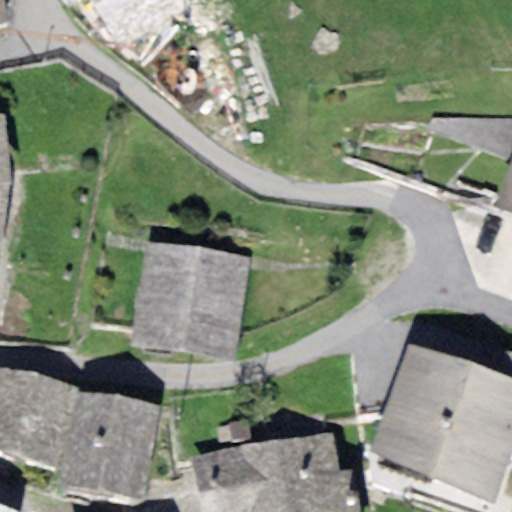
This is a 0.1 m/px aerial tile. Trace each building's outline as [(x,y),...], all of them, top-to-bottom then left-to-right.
[(3,0),(0,0),(0,30),(8,29),(3,0)] [(187,0),(83,0),(116,53),(192,8),(187,0)] [(6,118),(0,117),(0,258),(15,190),(6,183),(6,118)] [(511,156),(493,211),(511,217),(511,156)] [(234,362),(247,258),(143,245),(130,349),(234,362)] [(511,381),(486,372),(406,344),(367,454),(494,498),(511,446),(511,381)] [(511,355),(494,349),(486,372),(511,381),(511,355)] [(0,454),(57,470),(72,384),(0,371),(0,454)] [(147,505),(160,403),(75,393),(62,495),(147,505)] [(330,436),(276,444),(285,511),(347,511),(342,469),(335,470),(330,436)] [(285,511),(276,444),(238,447),(189,456),(200,511),(285,511)]
